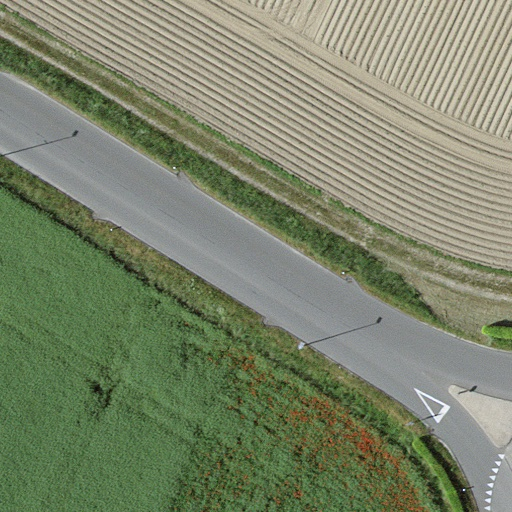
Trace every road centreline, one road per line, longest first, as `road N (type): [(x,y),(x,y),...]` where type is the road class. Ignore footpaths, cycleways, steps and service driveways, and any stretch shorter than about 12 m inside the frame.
road 1 (secondary): [(0,108),(404,358)]
road 2 (secondary): [(404,358),(473,415),(511,471)]
